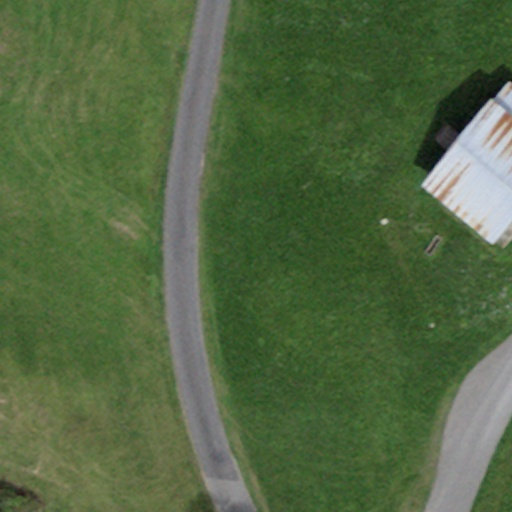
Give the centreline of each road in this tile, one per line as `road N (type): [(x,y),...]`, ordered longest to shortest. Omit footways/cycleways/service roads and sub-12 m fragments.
road 1 (unclassified): [(211,0),(181,183),(179,265),(186,352),(236,511)]
road 2 (unclassified): [(443,511),(511,368)]
